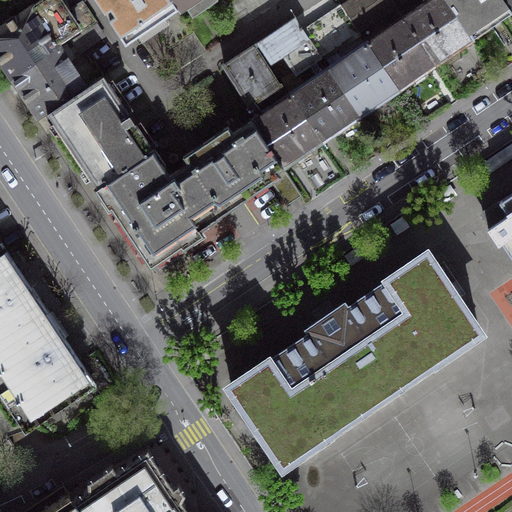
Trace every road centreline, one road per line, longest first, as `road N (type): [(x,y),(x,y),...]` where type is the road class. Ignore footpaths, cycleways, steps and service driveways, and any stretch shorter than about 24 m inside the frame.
road 1 (residential): [(137,350),(511,100)]
road 2 (secondary): [(137,350),(0,144)]
road 3 (residential): [(0,498),(170,401)]
road 4 (secondary): [(244,511),(170,401)]
